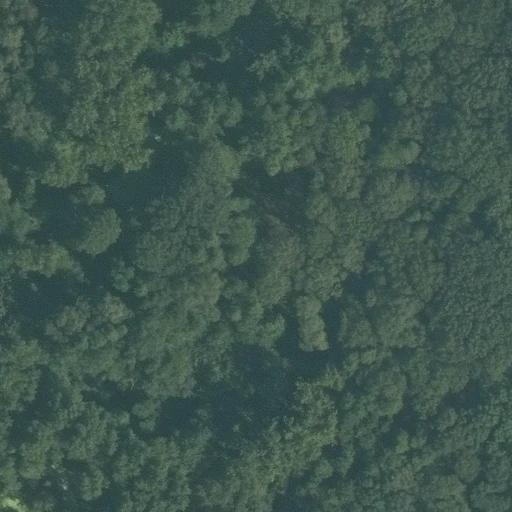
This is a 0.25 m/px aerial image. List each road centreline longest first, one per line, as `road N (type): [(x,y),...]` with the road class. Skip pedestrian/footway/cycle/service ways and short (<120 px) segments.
road 1 (track): [(511,211),(236,511)]
road 2 (track): [(511,92),(376,0)]
